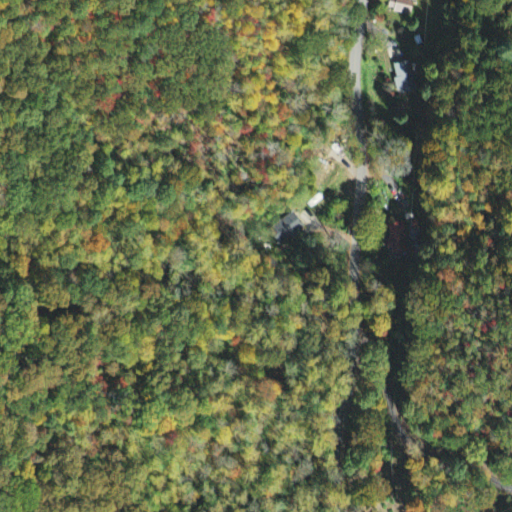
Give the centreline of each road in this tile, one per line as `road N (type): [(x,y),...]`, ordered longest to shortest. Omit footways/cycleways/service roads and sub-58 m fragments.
road 1 (residential): [(364,511),(357,331),(364,153),(355,78),(362,0)]
road 2 (residential): [(511,487),(425,452),(395,418),(386,347),(357,331)]
